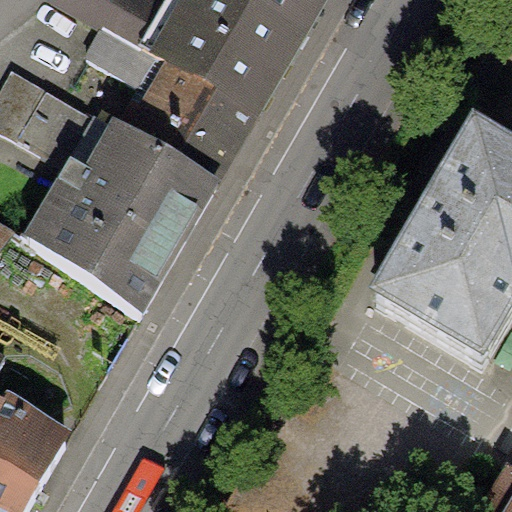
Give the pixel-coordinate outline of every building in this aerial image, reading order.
[(156,63),(161,65),(198,0),(173,0),(167,12),(144,0),(69,0),(59,7),(104,33),(156,63)] [(175,72),(258,121),(327,0),(198,0),(161,65),(175,72)] [(104,33),(87,64),(139,93),(156,63),(104,33)] [(118,136),(216,193),(258,121),(175,72),(148,119),(133,110),(118,136)] [(0,134),(71,175),(101,125),(21,81),(0,116),(0,134)] [(216,193),(118,136),(101,125),(71,175),(47,218),(67,228),(51,253),(41,246),(38,250),(30,244),(28,248),(140,324),(216,193)] [(511,160),(474,139),(373,308),(482,372),(511,322),(511,160)] [(0,227),(0,254),(12,236),(0,227)] [(30,511),(66,449),(0,410),(0,511),(30,511)] [(511,511),(511,474),(507,471),(483,511),(511,511)]
